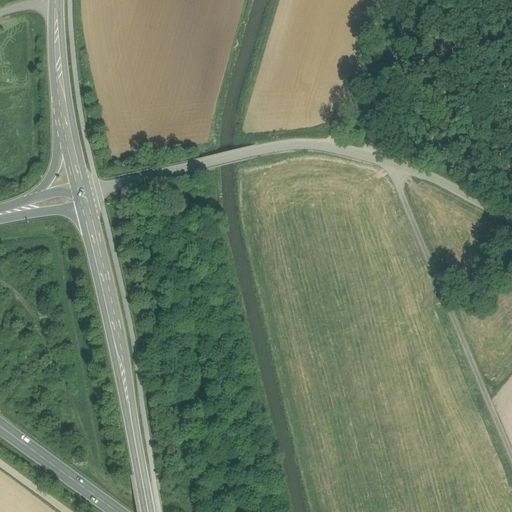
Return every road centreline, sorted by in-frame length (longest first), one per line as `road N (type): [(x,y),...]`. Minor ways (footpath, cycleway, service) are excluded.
road 1 (unclassified): [(391,163),(511,455)]
road 2 (unclassified): [(87,196),(297,144),(391,163)]
road 3 (tertiary): [(138,458),(87,196)]
road 4 (track): [(417,0),(364,155)]
road 5 (primary): [(0,425),(119,511)]
road 6 (unclassified): [(391,163),(511,221)]
road 7 (primary): [(64,102),(53,174),(16,210)]
